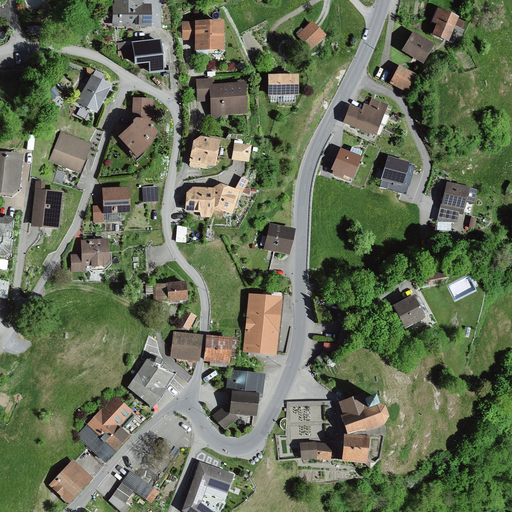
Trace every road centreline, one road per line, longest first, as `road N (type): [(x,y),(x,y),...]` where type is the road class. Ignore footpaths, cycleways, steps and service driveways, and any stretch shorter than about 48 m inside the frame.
road 1 (tertiary): [(355,75),(308,169),(300,336),(286,382),(257,437),(241,447),(215,440),(187,402)]
road 2 (residential): [(187,402),(205,302),(165,220),(177,120),(171,104),(130,78)]
road 3 (residential): [(130,78),(76,225),(8,332)]
road 4 (residential): [(130,78),(88,53),(16,46),(12,0)]
road 5 (residential): [(187,402),(167,409),(71,508)]
road 6 (residential): [(355,75),(402,105),(427,164),(417,199)]
